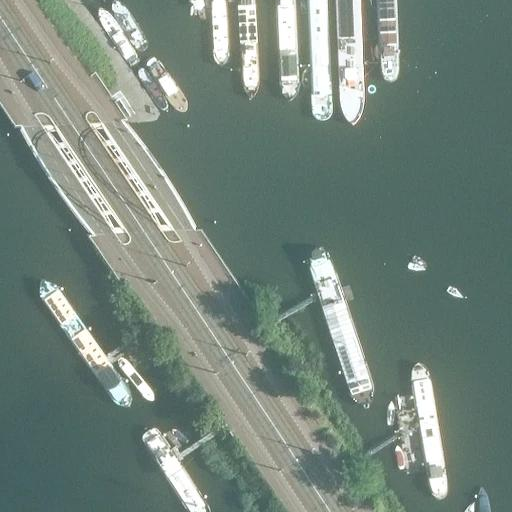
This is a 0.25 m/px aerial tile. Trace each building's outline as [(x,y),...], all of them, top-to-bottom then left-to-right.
[(211,0),(213,61),(213,62),(214,64),(215,65),(216,66),(217,66),(219,67),(220,67),(221,67),(223,67),(224,66),(225,65),(226,64),(227,63),(228,61),(228,60),(226,0),(211,0)] [(237,0),(244,110),(245,111),(245,113),(246,115),(247,117),(249,118),(250,119),(252,121),(254,122),(255,122),(257,121),(259,120),(260,118),(262,117),(263,115),(264,113),(264,111),(264,109),(257,0),(237,0)] [(277,0),(282,92),(282,94),(282,95),(283,97),(283,98),(284,100),(286,101),(287,102),(288,103),(290,103),(292,104),(293,103),(295,102),(297,101),(298,99),(299,98),(300,96),(300,94),(300,92),(300,90),(295,0),(277,0)] [(307,0),(313,117),(314,118),(315,120),(316,121),(317,122),(319,123),(320,123),(322,123),(324,123),(326,123),(327,122),(329,122),(330,121),(331,119),(332,118),(326,0),(307,0)] [(366,100),(361,0),(337,0),(339,104),(340,107),(341,110),(342,113),(343,116),(345,119),(347,122),(349,124),(351,126),(353,128),(356,126),(358,123),(360,120),(361,117),(363,114),(364,111),(365,107),(365,104),(366,100)] [(401,76),(398,0),(379,0),(383,77),(383,78),(384,80),(384,81),(385,82),(386,83),(388,84),(389,85),(391,85),(392,85),(394,85),(395,85),(397,84),(398,83),(399,82),(400,81),(401,79),(401,78),(401,76)] [(304,259),(343,384),(345,390),(348,395),(353,399),(364,406),(370,394),(371,388),(371,382),(369,376),(331,251),(322,246),(309,250),(304,259)] [(56,281),(38,275),(38,293),(119,401),(120,402),(122,403),(123,403),(125,403),(127,403),(128,402),(130,402),(131,401),(132,400),(133,398),(134,397),(134,395),(135,394),(135,392),(134,390),(134,389),(56,281)] [(410,383),(425,477),(427,486),(431,494),(435,499),(440,501),(444,498),(446,491),(447,483),(446,474),(432,379),(428,370),(423,366),(418,365),(414,367),(411,373),(410,383)] [(137,429),(137,431),(192,508),(198,511),(213,511),(209,497),(180,456),(155,420),(153,419),(151,419),(150,418),(148,418),(146,418),(145,419),(143,419),(142,420),(140,421),(139,423),(138,424),(137,426),(137,427),(137,429)] [(494,479),(499,511),(511,511),(511,464),(511,462),(506,458),(501,458),(497,460),(493,465),(493,471),(494,479)]
